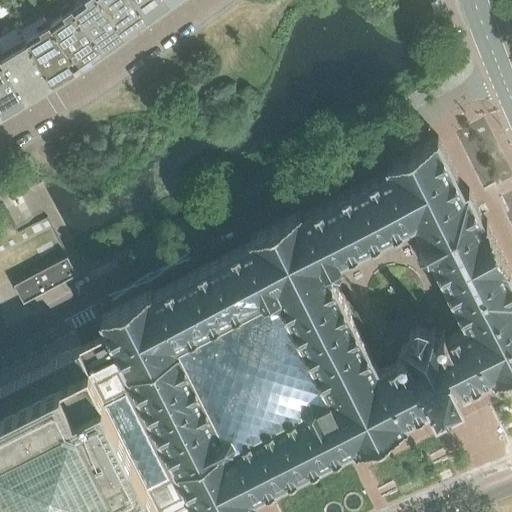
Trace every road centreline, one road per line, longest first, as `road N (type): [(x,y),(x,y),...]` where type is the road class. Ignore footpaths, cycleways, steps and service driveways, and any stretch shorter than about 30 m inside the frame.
road 1 (residential): [(506,74),(0,347)]
road 2 (residential): [(0,141),(208,0)]
